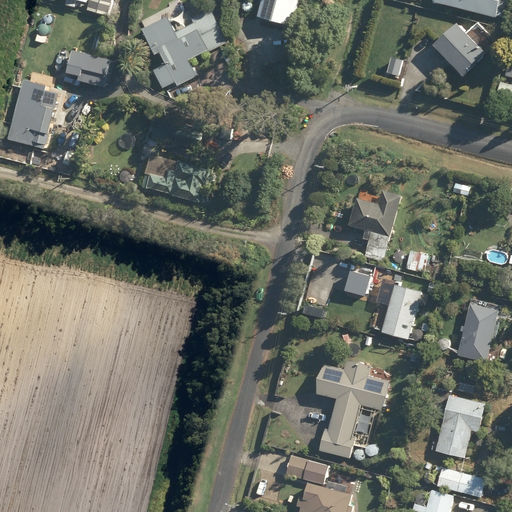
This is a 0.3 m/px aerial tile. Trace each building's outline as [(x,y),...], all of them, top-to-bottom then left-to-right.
[(115,0),(94,0),(91,10),(111,16),(115,0)] [(267,0),(262,18),(296,27),(303,0),(267,0)] [(436,0),(437,0),(495,17),(500,0),(436,0)] [(195,20),(198,25),(181,34),(173,18),(156,26),(166,47),(162,50),(170,65),(161,69),(170,86),(178,82),(181,87),(201,77),(193,61),(199,58),(196,52),(208,46),(211,53),(231,43),(214,10),(195,20)] [(47,23),(49,23),(51,22),(53,20),(53,18),(53,16),(53,15),(52,13),(50,12),(48,11),(46,11),(45,12),(43,13),(42,15),(42,16),(42,18),(43,20),(44,21),(45,22),(47,23)] [(43,34),(45,34),(46,33),(48,32),(49,30),(49,28),(48,26),(47,24),(45,23),(44,23),(42,23),(40,23),(38,25),(37,26),(37,28),(37,30),(38,32),(39,33),(41,34),(43,34)] [(491,54),(464,25),(440,47),(470,78),(483,66),(481,64),(491,54)] [(79,51),(72,79),(109,88),(116,61),(79,51)] [(406,60),(396,58),(392,74),(403,76),(406,60)] [(54,86),(28,80),(13,140),(49,149),(50,145),(52,145),(65,94),(53,90),(54,86)] [(511,85),(504,83),(499,99),(511,102),(511,85)] [(180,123),(162,118),(157,136),(175,141),(180,123)] [(184,124),(179,143),(204,149),(208,130),(184,124)] [(153,188),(177,195),(177,196),(208,204),(212,188),(213,188),(218,171),(184,162),(181,174),(172,172),(170,180),(155,176),(155,177),(149,175),(146,188),(153,190),(153,188)] [(125,183),(127,183),(129,182),(130,180),(131,178),(131,176),(131,174),(130,173),(128,172),(126,171),(124,171),(122,172),(121,173),(120,175),(119,176),(120,178),(120,180),(122,181),(123,182),(125,183)] [(456,191),(471,196),(473,186),(458,182),(456,191)] [(383,203),(362,197),(354,224),(375,231),(368,255),(386,260),(405,195),(387,189),(383,203)] [(399,262),(401,262),(403,261),(404,260),(405,258),(405,256),(405,254),(403,252),(402,251),(400,250),(398,250),(396,251),(395,252),(394,254),(393,256),(394,258),(394,259),(395,261),(397,262),(399,262)] [(414,251),(411,263),(428,267),(431,256),(423,255),(424,253),(414,251)] [(358,263),(353,282),(372,288),(378,268),(358,263)] [(399,283),(386,332),(413,339),(425,290),(399,283)] [(475,303),(463,354),(491,361),(504,310),(475,303)] [(446,350),(448,350),(450,349),(451,347),(452,346),(452,344),(452,342),(451,340),(449,339),(447,338),(445,338),(444,339),(442,340),(441,342),(441,344),(441,345),(441,347),(443,349),(444,350),(446,350)] [(431,342),(429,349),(438,351),(439,344),(431,342)] [(385,410),(393,380),(373,375),(375,366),(351,359),(349,369),(330,363),(322,392),(342,397),(333,430),(330,429),(324,448),(354,457),(359,436),(357,435),(366,404),(385,410)] [(476,386),(462,382),(460,389),(474,393),(476,386)] [(454,394),(440,450),(468,457),(475,429),(483,431),(490,403),(454,394)] [(510,398),(503,396),(499,416),(506,417),(510,398)] [(373,455),(375,455),(377,454),(378,453),(379,451),(379,449),(379,447),(377,445),(376,444),(374,444),(372,444),(370,444),(369,445),(368,447),(367,449),(367,451),(368,452),(369,454),(371,455),(373,455)] [(361,461),(363,461),(365,460),(366,459),(367,457),(367,455),(367,453),(366,452),(364,450),(362,450),(360,450),(359,451),(357,452),(356,453),(356,455),(356,457),(356,459),(358,460),(359,461),(361,461)] [(332,465),(296,455),(290,474),(308,479),(308,478),(327,484),(332,465)] [(445,468),(441,485),(462,491),(466,473),(445,468)] [(429,484),(431,483),(433,482),(434,481),(435,479),(435,477),(435,475),(433,474),(432,472),(430,472),(428,472),(426,473),(425,474),(424,475),(423,477),(423,479),(424,481),(425,482),(427,483),(429,484)] [(462,491),(485,497),(489,479),(466,473),(462,491)] [(357,494),(314,481),(309,499),(308,499),(304,511),(355,511),(358,505),(354,504),(357,494)] [(416,509),(425,511),(452,511),(457,496),(435,490),(430,507),(417,504),(416,509)]
